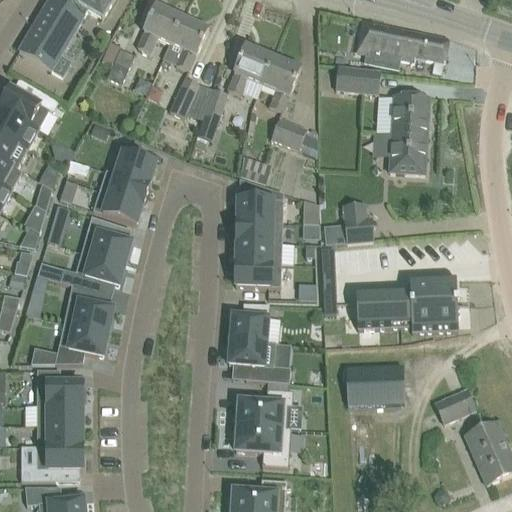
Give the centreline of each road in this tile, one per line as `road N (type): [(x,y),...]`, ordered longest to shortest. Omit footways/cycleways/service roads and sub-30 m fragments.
road 1 (residential): [(195,511),(209,193),(176,186),(133,357),(138,511)]
road 2 (residential): [(511,289),(492,174),(493,114),(506,57)]
road 3 (tertiary): [(511,40),(395,1)]
